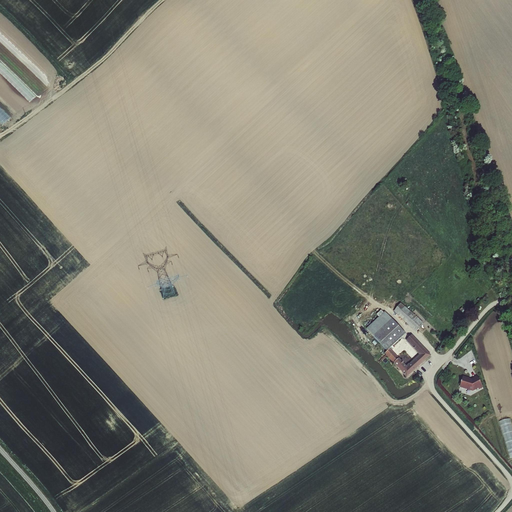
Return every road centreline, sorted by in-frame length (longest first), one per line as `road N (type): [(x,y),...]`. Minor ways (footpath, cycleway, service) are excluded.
road 1 (track): [(163,0),(102,60),(0,134)]
road 2 (unclassified): [(440,362),(432,389),(511,482)]
